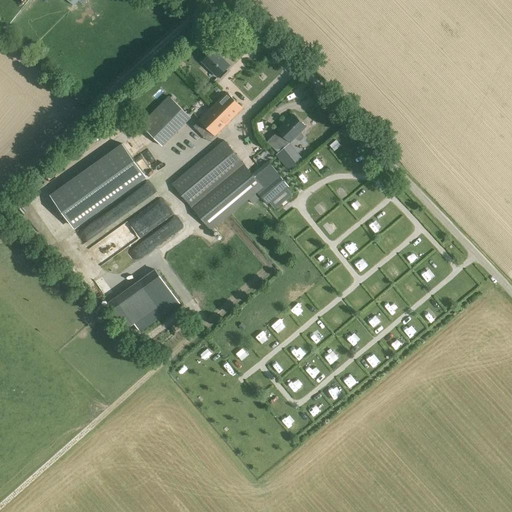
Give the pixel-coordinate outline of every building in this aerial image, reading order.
[(202,62),(218,77),(229,64),(214,49),(202,62)] [(201,119),(194,126),(201,132),(207,126),(215,135),(242,107),(227,92),(200,119),(201,119)] [(169,107),(140,135),(161,156),(190,128),(169,107)] [(293,114),(278,130),(290,142),(294,138),(296,140),(298,141),(300,141),(302,141),(303,139),(304,137),(304,135),(303,133),(301,131),(306,126),(293,114)] [(224,140),(172,183),(195,210),(211,228),(222,219),(228,214),(256,190),(263,185),(252,175),(224,140)] [(122,144),(50,195),(74,228),(145,176),(122,144)] [(277,155),(290,171),(303,160),(290,144),(277,155)] [(314,162),(319,169),(326,165),(321,157),(314,162)] [(288,188),(290,186),(288,184),(269,161),(252,175),(263,185),(256,190),(258,193),(266,202),(268,204),(270,203),(288,188)] [(83,241),(126,210),(119,201),(77,233),(83,241)] [(97,264),(171,218),(161,202),(87,248),(97,264)] [(293,234),(300,228),(294,220),(287,226),(293,234)] [(386,250),(394,243),(388,235),(380,242),(386,250)] [(201,242),(168,265),(189,295),(222,271),(201,242)] [(348,242),(339,250),(347,258),(356,251),(348,242)] [(410,264),(418,258),(411,251),(404,257),(410,264)] [(360,270),(369,264),(363,256),(354,262),(360,270)] [(394,266),(385,272),(392,282),(401,275),(394,266)] [(139,280),(107,303),(114,313),(126,330),(129,328),(135,324),(139,330),(180,302),(156,268),(139,280)] [(349,303),(355,309),(359,305),(353,299),(349,303)] [(390,316),(398,310),(392,302),(383,308),(390,316)] [(372,329),(384,319),(377,311),(366,321),(372,329)] [(408,340),(416,334),(409,326),(401,332),(408,340)] [(307,338),(313,347),(323,340),(316,331),(307,338)] [(253,340),(260,348),(268,340),(261,332),(253,340)] [(349,346),(357,342),(353,334),(345,338),(349,346)] [(329,366),(338,359),(330,348),(321,356),(329,366)] [(233,355),(238,362),(244,357),(239,350),(233,355)] [(371,358),(363,364),(369,373),(377,367),(371,358)] [(340,382),(346,388),(358,378),(352,371),(340,382)] [(324,391),(327,399),(335,396),(332,388),(324,391)] [(313,403),(305,410),(311,418),(320,411),(313,403)]
